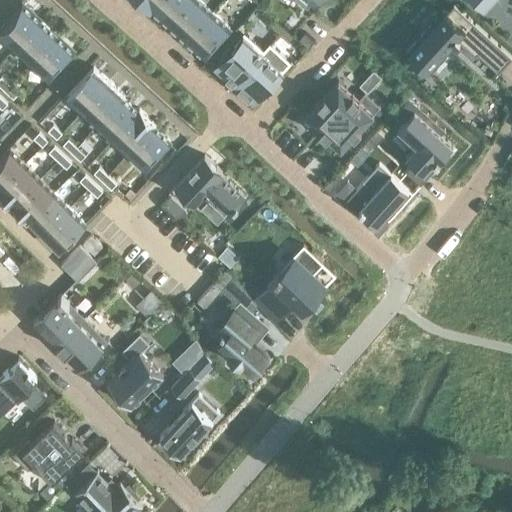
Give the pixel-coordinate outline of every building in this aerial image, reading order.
[(155,6),(160,0),(140,0),(152,10),(155,7),(155,6)] [(172,22),(191,0),(160,0),(155,6),(155,7),(172,22)] [(188,37),(212,11),(200,0),(191,0),(172,22),(188,37)] [(511,0),(477,0),(486,9),(488,7),(481,1),(481,0),(511,0)] [(444,9),(406,50),(428,69),(456,38),(475,55),(477,53),(498,71),(511,56),(454,3),(447,11),(444,9)] [(0,32),(15,46),(39,20),(38,19),(21,4),(0,26),(0,32)] [(230,27),(212,11),(188,37),(206,53),(230,27)] [(31,60),(55,34),(56,35),(57,34),(39,18),(38,19),(39,20),(15,46),(31,60)] [(276,18),(271,25),(280,33),(285,27),(276,18)] [(285,27),(280,33),(289,41),(294,35),(285,27)] [(244,31),(213,65),(233,84),(264,50),(263,49),(244,31)] [(305,31),(299,38),(309,47),(315,39),(305,31)] [(72,51),(56,35),(55,34),(31,60),(49,77),(72,51)] [(264,50),(233,84),(254,102),(291,61),(270,42),(263,49),(264,50)] [(83,109),(110,80),(94,65),(67,94),(83,109)] [(374,69),(367,77),(374,83),(381,76),(374,69)] [(0,84),(5,89),(10,83),(1,75),(0,76),(0,84)] [(374,83),(367,77),(360,84),(368,91),(374,83)] [(342,116),(359,97),(338,79),(305,115),(321,130),(338,112),(342,116)] [(123,95),(124,96),(125,94),(110,80),(83,109),(98,123),(123,95)] [(19,91),(10,83),(5,89),(13,97),(19,91)] [(365,90),(359,97),(342,116),(338,112),(321,130),(341,149),(381,105),(365,90)] [(139,110),(138,109),(124,96),(123,95),(98,123),(113,137),(139,110)] [(128,151),(154,124),(154,125),(156,123),(140,107),(138,109),(139,110),(113,137),(128,151)] [(453,143),(414,109),(398,126),(417,143),(406,155),(426,173),(453,143)] [(48,129),(57,137),(62,131),(54,123),(48,129)] [(170,139),(154,125),(154,124),(128,151),(145,167),(170,139)] [(376,143),(384,134),(377,128),(369,137),(376,143)] [(48,139),(39,131),(34,136),(43,145),(48,139)] [(72,151),(77,145),(68,137),(63,143),(72,151)] [(368,152),(376,143),(369,137),(361,146),(368,152)] [(63,153),(54,144),(49,150),(58,158),(63,153)] [(86,153),(77,145),(72,151),(81,159),(86,153)] [(0,187),(26,162),(10,146),(0,156),(0,187)] [(72,161),(63,153),(58,158),(66,167),(72,161)] [(200,209),(211,197),(228,212),(244,194),(221,173),(223,170),(205,154),(176,187),(200,209)] [(0,192),(12,204),(40,176),(26,162),(0,187),(0,192)] [(94,171),(103,179),(108,174),(99,165),(94,171)] [(360,208),(377,223),(409,188),(391,172),(375,189),(363,179),(344,199),(358,211),(360,208)] [(94,181),(85,173),(80,179),(89,187),(94,181)] [(117,182),(108,174),(103,179),(112,188),(117,182)] [(28,217),(54,191),(40,176),(12,204),(27,219),(29,217),(28,217)] [(103,189),(94,181),(89,187),(97,195),(103,189)] [(43,232),(70,206),(54,191),(28,217),(29,217),(43,232)] [(164,203),(179,217),(186,209),(171,195),(164,203)] [(86,222),(70,206),(43,232),(60,248),(86,222)] [(103,244),(91,233),(83,242),(95,252),(103,244)] [(281,312),(281,311),(293,298),(302,307),(306,302),(308,303),(315,295),(314,294),(325,281),(314,271),(324,261),(304,242),(302,244),(304,246),(282,270),(279,268),(274,273),(277,275),(271,282),(269,280),(267,282),(269,283),(258,295),(276,317),(281,312)] [(80,244),(61,263),(78,280),(97,261),(80,244)] [(221,288),(233,274),(226,268),(214,281),(213,282),(221,288)] [(132,270),(125,277),(134,287),(141,280),(132,270)] [(205,306),(221,288),(213,282),(197,300),(205,306)] [(57,343),(85,316),(62,292),(34,319),(57,343)] [(253,371),(268,353),(249,337),(262,323),(251,314),(254,311),(240,299),(218,325),(226,333),(219,342),(230,351),(228,353),(240,363),(241,361),(253,371)] [(109,340),(85,316),(57,343),(81,367),(109,340)] [(131,405),(164,374),(141,350),(150,342),(140,331),(122,349),(130,358),(107,380),(118,391),(115,394),(126,405),(129,402),(131,405)] [(204,349),(197,338),(184,351),(193,360),(204,349)] [(0,411),(19,393),(33,407),(47,395),(32,380),(37,375),(19,356),(0,374),(0,411)] [(171,385),(183,397),(201,377),(189,366),(171,385)] [(160,434),(181,453),(220,411),(199,391),(160,434)] [(55,419),(31,442),(28,439),(13,452),(28,468),(35,461),(52,479),(84,448),(73,436),(71,437),(65,432),(66,431),(55,419)] [(87,511),(133,511),(143,503),(138,498),(141,495),(129,482),(126,485),(121,480),(114,486),(98,469),(75,491),(91,508),(87,511)] [(457,511),(448,503),(427,507),(425,511),(457,511)]
